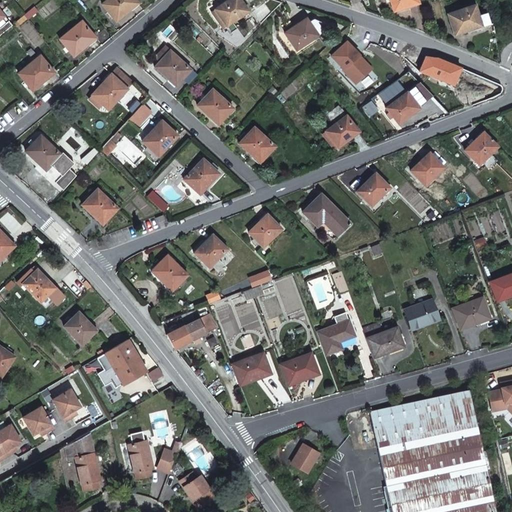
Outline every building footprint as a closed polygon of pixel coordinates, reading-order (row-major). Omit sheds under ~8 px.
[(138,5),(139,4),(135,0),(107,0),(102,5),(117,22),(131,10),(131,11),(132,10),(131,9),(137,4),(138,5)] [(228,27),(234,22),(249,11),(240,0),(230,0),(229,0),(228,0),(229,0),(215,10),(216,10),(228,27)] [(390,0),(394,12),(409,7),(410,7),(410,6),(418,4),(419,4),(417,0),(390,0)] [(465,9),(465,8),(448,14),(455,36),(467,32),(482,27),(479,17),(475,6),(465,9)] [(27,19),(38,10),(35,7),(25,16),(27,19)] [(0,35),(12,26),(0,10),(0,35)] [(228,27),(216,10),(212,13),(224,29),(228,27)] [(479,17),(482,27),(490,24),(486,15),(479,17)] [(14,24),(17,28),(27,19),(25,16),(14,24)] [(297,51),(318,36),(309,22),(306,18),(306,19),(306,20),(300,24),(299,24),(298,24),(285,34),(297,51)] [(318,36),(327,31),(322,23),(314,20),(309,22),(318,36)] [(96,40),(96,39),(82,21),(60,40),(74,57),(88,45),(89,46),(90,45),(89,44),(95,39),(96,40)] [(232,33),(238,28),(234,22),(228,27),(232,33)] [(467,32),(468,35),(483,30),(482,27),(467,32)] [(175,87),(191,70),(170,51),(155,67),(169,79),(168,80),(169,81),(170,80),(176,85),(175,86),(175,87)] [(54,74),(55,74),(40,56),(19,74),(32,91),(47,79),(47,80),(48,79),(47,78),(53,73),(54,74)] [(104,81),(92,95),(108,110),(128,89),(134,82),(117,66),(111,73),(110,74),(111,75),(105,81),(104,80),(104,81)] [(395,76),(391,72),(387,75),(391,80),(395,76)] [(419,110),(420,109),(406,93),(403,88),(396,94),(400,98),(386,108),(399,125),(412,115),(412,116),(413,115),(412,114),(418,109),(419,110)] [(219,125),(233,109),(212,90),(206,97),(202,101),(198,105),(212,117),(211,118),(212,118),(213,118),(219,123),(218,124),(219,125)] [(151,111),(143,104),(129,119),(137,127),(151,111)] [(346,116),(338,106),(327,115),(334,125),(326,132),(326,133),(323,135),(335,150),(338,148),(339,148),(351,138),(352,139),(352,138),(352,137),(358,132),(359,133),(346,116)] [(142,141),(159,157),(178,136),(161,120),(161,121),(161,122),(156,128),(155,127),(154,127),(155,128),(142,141)] [(259,164),(275,146),(254,127),(247,134),(242,141),(239,144),(253,156),(252,157),(253,157),(254,157),(260,162),(259,163),(259,164)] [(247,134),(245,132),(239,138),(242,141),(247,134)] [(465,151),(480,166),(498,147),(483,132),(482,133),(483,134),(477,139),(476,139),(476,140),(465,151)] [(111,140),(114,143),(121,135),(118,133),(111,140)] [(62,155),(41,135),(25,151),(39,164),(38,165),(39,165),(40,164),(46,170),(45,171),(62,155)] [(114,143),(111,140),(101,151),(106,156),(116,145),(114,143)] [(411,171),(425,186),(444,168),(429,152),(428,153),(429,154),(423,160),(423,159),(422,160),(411,171)] [(213,163),(210,166),(203,159),(184,180),(201,195),(200,194),(206,188),(207,188),(207,187),(219,174),(216,171),(218,168),(213,163)] [(357,192),(372,207),(390,188),(375,173),(374,174),(375,175),(369,180),(368,180),(357,192)] [(118,209),(97,189),(82,206),(95,218),(95,219),(95,220),(96,219),(102,224),(101,225),(102,226),(118,209)] [(323,221),(338,236),(351,223),(322,195),(315,201),(314,201),(303,212),(318,227),(323,221)] [(249,233),(263,247),(282,229),(266,214),(266,215),(261,221),(260,221),(259,221),(260,221),(249,233)] [(0,260),(16,245),(15,245),(14,246),(8,240),(9,239),(9,238),(8,239),(0,230),(0,260)] [(195,253),(209,268),(228,249),(213,234),(212,235),(213,236),(207,241),(206,241),(206,242),(195,253)] [(486,245),(484,238),(475,242),(477,249),(486,245)] [(371,248),(374,256),(383,253),(380,244),(371,248)] [(171,292),(188,275),(167,256),(161,262),(157,265),(151,271),(165,284),(164,285),(165,286),(166,285),(172,290),(171,291),(171,292)] [(49,281),(48,281),(37,270),(30,277),(28,274),(20,282),(41,303),(56,288),(55,287),(54,288),(49,282),(49,281)] [(338,289),(347,286),(342,272),(333,275),(338,289)] [(497,302),(511,296),(511,273),(490,282),(497,302)] [(255,297),(263,294),(261,286),(253,289),(255,297)] [(244,292),(247,300),(255,297),(253,289),(244,292)] [(490,319),(482,297),(452,309),(460,330),(490,319)] [(439,319),(432,300),(404,310),(412,330),(422,326),(439,319)] [(90,323),(79,312),(64,326),(82,345),(98,330),(97,329),(96,330),(90,325),(91,324),(91,323),(90,323)] [(340,341),(356,335),(347,312),(336,316),(339,325),(320,332),(328,354),(343,348),(340,341)] [(208,318),(211,317),(209,314),(199,319),(167,335),(174,350),(207,333),(214,330),(208,318)] [(383,333),(379,323),(363,329),(367,338),(374,358),(404,347),(397,327),(383,333)] [(124,385),(147,372),(128,340),(106,353),(98,358),(105,370),(98,374),(106,386),(112,382),(115,388),(123,384),(124,385)] [(16,350),(8,345),(5,350),(12,355),(16,350)] [(0,378),(0,379),(15,357),(12,355),(5,350),(0,346),(0,378)] [(270,371),(263,353),(233,365),(240,386),(256,380),(255,378),(270,371)] [(318,372),(311,353),(281,365),(288,386),(304,380),(303,377),(318,372)] [(67,370),(69,375),(77,371),(74,366),(67,370)] [(511,412),(511,380),(501,383),(502,390),(488,393),(492,411),(507,408),(511,412)] [(495,511),(469,389),(370,412),(386,486),(383,487),(388,511),(495,511)] [(58,410),(66,422),(73,418),(70,414),(75,411),(81,407),(71,390),(53,401),(58,410)] [(46,417),(41,408),(23,418),(33,435),(39,432),(44,429),(47,433),(54,429),(51,425),(46,417)] [(11,425),(0,431),(0,447),(5,457),(13,453),(10,448),(21,442),(11,425)] [(148,452),(150,451),(147,441),(128,445),(135,472),(136,472),(137,479),(153,475),(151,468),(148,452)] [(165,450),(163,453),(175,458),(180,444),(177,442),(173,453),(165,450)] [(307,473),(319,454),(303,445),(291,464),(307,473)] [(157,469),(169,474),(175,458),(163,453),(157,469)] [(95,464),(97,464),(94,454),(75,458),(81,485),(82,484),(84,492),(99,488),(97,481),(98,481),(95,464)] [(211,487),(209,488),(201,475),(196,478),(193,472),(179,481),(189,496),(193,494),(201,507),(217,497),(211,487)] [(193,494),(189,496),(198,509),(201,507),(193,494)]
